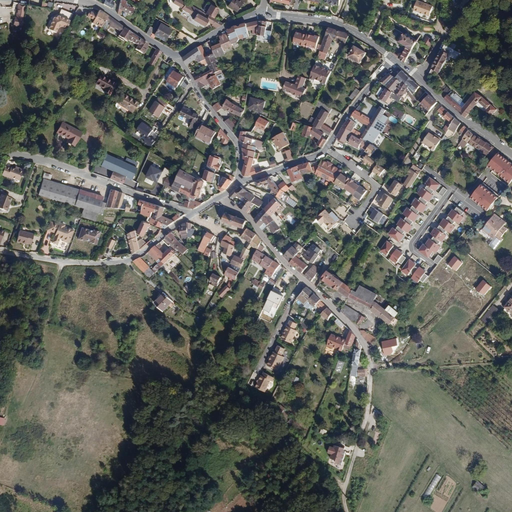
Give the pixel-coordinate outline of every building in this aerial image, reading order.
[(127,1),(124,0),(120,0),(119,8),(130,15),(134,9),(129,6),(130,5),(126,3),(127,1)] [(216,28),(223,23),(213,18),(206,13),(182,0),(176,0),(175,3),(184,8),(183,10),(191,14),(193,11),(197,13),(194,20),(204,26),(207,21),(208,20),(213,23),(212,24),(212,26),(216,28)] [(226,0),(228,1),(230,2),(228,5),(228,6),(236,11),(241,4),(243,5),(246,0),(245,0),(226,0)] [(429,16),(433,6),(417,0),(413,10),(429,16)] [(22,27),(24,18),(25,6),(18,4),(16,19),(14,19),(13,26),(22,27)] [(206,13),(213,18),(218,9),(211,5),(206,13)] [(54,18),(49,30),(56,33),(60,30),(61,26),(66,28),(71,14),(61,10),(59,16),(54,18)] [(92,24),(101,28),(105,22),(108,16),(103,13),(99,11),(96,15),(91,12),(89,14),(88,14),(87,17),(94,20),(92,24)] [(146,47),(148,44),(124,28),(108,16),(105,22),(109,24),(121,32),(118,36),(127,42),(128,40),(137,46),(135,49),(142,54),(142,53),(144,54),(146,50),(145,49),(146,47)] [(258,28),(259,21),(247,24),(248,31),(253,30),(258,28)] [(265,36),(268,22),(259,21),(258,28),(257,35),(255,50),(258,50),(259,41),(258,41),(259,39),(263,39),(264,36),(265,36)] [(154,35),(155,35),(164,41),(171,29),(160,23),(154,35)] [(248,31),(247,24),(236,26),(228,29),(229,33),(233,44),(238,42),(240,39),(250,37),(248,31)] [(146,33),(151,37),(152,34),(155,29),(150,26),(146,33)] [(346,44),(350,35),(329,28),(317,58),(325,61),(333,39),(346,44)] [(191,44),(195,40),(179,31),(177,36),(191,44)] [(305,45),(307,35),(297,32),(294,43),(305,47),(305,45)] [(224,49),(233,45),(233,44),(229,33),(220,37),(223,43),(213,47),(214,51),(217,58),(226,54),(224,49)] [(315,37),(307,34),(307,35),(305,45),(316,49),(320,36),(316,35),(315,37)] [(408,47),(400,59),(408,65),(412,58),(409,56),(417,41),(405,34),(403,34),(399,42),(408,47)] [(426,36),(422,41),(429,47),(433,41),(426,36)] [(218,59),(217,58),(214,51),(207,55),(201,45),(198,48),(205,59),(201,62),(203,67),(209,64),(217,60),(218,59)] [(455,50),(445,45),(432,69),(440,73),(447,61),(448,62),(455,50)] [(361,63),(366,53),(355,47),(350,57),(361,63)] [(205,59),(198,48),(183,58),(187,65),(197,58),(199,63),(201,62),(205,59)] [(148,64),(153,67),(161,53),(156,49),(148,64)] [(205,79),(221,70),(217,60),(209,64),(212,70),(203,75),(205,79)] [(326,85),(332,72),(327,69),(327,70),(325,70),(326,68),(322,67),(322,68),(320,68),(320,67),(315,65),(310,79),(315,80),(315,81),(315,82),(317,83),(318,83),(320,83),(321,83),(326,85)] [(172,66),(163,79),(169,82),(178,87),(184,77),(173,71),(175,68),(172,66)] [(217,76),(222,73),(221,70),(205,79),(197,83),(201,89),(206,86),(205,86),(210,83),(214,89),(222,85),(217,76)] [(415,92),(420,86),(403,71),(396,78),(401,83),(403,81),(409,85),(408,88),(412,94),(415,92)] [(199,75),(194,78),(197,83),(205,79),(203,75),(203,74),(200,76),(199,75)] [(380,82),(386,86),(395,93),(401,83),(396,78),(390,74),(380,82)] [(110,95),(115,85),(100,76),(95,84),(104,89),(103,92),(110,95)] [(306,78),(299,76),(296,85),(286,82),(283,90),(293,93),(293,94),(298,97),(299,96),(303,98),(306,89),(302,88),(306,78)] [(185,90),(190,81),(185,78),(180,87),(185,90)] [(395,93),(402,97),(408,88),(409,85),(403,81),(401,83),(395,93)] [(403,109),(406,105),(400,101),(402,97),(395,93),(386,86),(385,88),(383,88),(381,88),(377,94),(378,95),(379,98),(389,104),(393,98),(399,102),(397,104),(403,109)] [(440,87),(436,91),(445,98),(448,95),(440,87)] [(353,101),(361,92),(357,89),(350,98),(353,101)] [(437,102),(426,92),(418,101),(429,111),(437,102)] [(476,92),(465,105),(463,108),(459,112),(466,118),(470,114),(477,105),(485,111),(477,119),(484,124),(497,110),(484,98),(476,92)] [(132,113),(138,103),(123,95),(117,104),(132,113)] [(463,108),(460,105),(448,95),(445,98),(459,112),(463,108)] [(159,118),(167,104),(157,98),(149,111),(159,118)] [(263,112),(265,102),(252,98),(249,108),(263,112)] [(242,117),(245,110),(233,103),(227,99),(223,108),(242,117)] [(330,113),(332,108),(318,100),(315,105),(320,108),(323,109),(330,113)] [(223,104),(220,101),(219,102),(213,107),(212,107),(217,113),(222,108),(221,107),(223,104)] [(378,130),(381,133),(387,125),(384,124),(389,117),(383,114),(386,110),(381,107),(372,120),(359,112),(356,111),(352,116),(363,124),(369,126),(370,125),(378,130)] [(397,117),(403,121),(407,115),(396,108),(393,107),(392,109),(393,111),(391,114),(397,117)] [(449,129),(456,118),(442,107),(438,111),(443,115),(449,121),(448,122),(444,128),(446,130),(444,132),(446,133),(449,129)] [(193,127),(199,115),(190,112),(191,111),(184,108),(181,115),(192,120),(189,125),(193,127)] [(317,120),(323,109),(320,108),(314,119),(317,120)] [(330,136),(333,131),(323,124),(330,113),(323,109),(317,120),(314,119),(312,118),(308,124),(314,126),(320,130),(330,136)] [(269,122),(260,117),(253,130),(256,131),(258,127),(265,131),(269,122)] [(233,133),(234,131),(236,127),(229,118),(224,122),(233,133)] [(356,123),(349,118),(342,127),(337,137),(338,138),(345,143),(346,142),(350,134),(354,128),(353,127),(356,123)] [(455,133),(461,123),(456,118),(449,129),(455,133)] [(147,137),(153,129),(142,122),(136,130),(147,137)] [(76,143),(81,133),(61,123),(56,133),(69,139),(67,142),(74,146),(76,143)] [(300,125),(294,123),(292,127),(291,130),(297,132),(300,125)] [(210,143),(216,132),(202,125),(196,135),(210,143)] [(361,138),(370,144),(364,151),(360,158),(366,164),(372,159),(369,156),(377,149),(375,147),(377,144),(373,141),(375,139),(373,138),(378,130),(370,125),(369,126),(363,135),(356,131),(353,135),(360,139),(361,138)] [(303,136),(311,138),(312,132),(313,128),(306,126),(303,136)] [(463,138),(469,130),(464,126),(458,134),(463,138)] [(230,140),(221,129),(218,136),(223,139),(221,142),(226,145),(230,140)] [(327,140),(330,136),(320,130),(318,134),(322,137),(327,140)] [(464,149),(468,142),(474,134),(469,130),(463,138),(462,140),(459,144),(464,149)] [(259,148),(262,148),(264,143),(248,137),(247,132),(241,132),(239,140),(245,143),(257,148),(259,148)] [(289,144),(283,132),(271,138),(276,147),(277,146),(279,149),(289,144)] [(430,149),(434,152),(440,142),(441,141),(442,140),(437,136),(436,138),(434,136),(429,133),(423,143),(430,148),(430,149)] [(488,156),(493,148),(494,147),(487,143),(474,134),(468,142),(488,156)] [(349,143),(364,151),(370,144),(361,138),(360,139),(353,135),(349,143)] [(154,141),(147,137),(143,143),(150,147),(154,141)] [(322,148),(327,140),(322,137),(317,144),(315,143),(314,145),(321,149),(322,148)] [(256,152),(257,148),(245,143),(243,147),(243,159),(247,160),(242,174),(244,176),(249,176),(252,168),(254,159),(257,159),(259,153),(256,152)] [(293,158),(290,150),(282,152),(285,161),(293,158)] [(212,152),(209,161),(208,166),(216,169),(220,170),(224,159),(215,156),(214,157),(213,157),(214,153),(212,152)] [(488,166),(510,183),(511,180),(511,163),(497,153),(488,166)] [(111,175),(109,179),(122,184),(124,181),(125,177),(132,180),(137,169),(136,168),(138,163),(126,158),(126,160),(118,156),(116,159),(106,155),(101,166),(113,172),(111,175)] [(327,163),(322,160),(319,165),(335,173),(338,169),(332,166),(333,164),(328,162),(327,163)] [(312,168),(310,163),(298,166),(301,175),(302,175),(313,171),(312,168)] [(249,176),(265,170),(263,164),(252,168),(249,176)] [(163,171),(150,165),(145,177),(158,182),(163,171)] [(335,173),(319,165),(316,174),(334,184),(340,176),(335,173)] [(380,177),(385,169),(377,165),(373,172),(380,177)] [(15,170),(5,166),(1,175),(11,179),(12,178),(19,181),(22,172),(15,170)] [(99,170),(111,175),(113,172),(101,166),(99,170)] [(301,175),(298,166),(294,167),(289,169),(293,182),(303,178),(302,175),(301,175)] [(409,174),(403,184),(408,188),(417,174),(410,169),(407,173),(409,174)] [(168,178),(165,185),(177,190),(188,196),(190,197),(194,186),(196,179),(197,178),(182,170),(176,182),(168,178)] [(203,179),(212,182),(213,180),(215,173),(206,170),(203,179)] [(57,183),(59,178),(44,173),(42,179),(57,183)] [(349,178),(341,174),(334,184),(342,189),(343,188),(348,179),(349,178)] [(218,187),(222,192),(226,189),(233,181),(225,177),(220,186),(218,185),(218,187)] [(278,187),(270,177),(256,182),(258,187),(265,185),(266,186),(268,186),(273,191),(270,194),(274,195),(275,195),(285,203),(290,196),(285,193),(279,188),(278,187)] [(440,185),(430,177),(425,184),(427,185),(433,190),(435,191),(440,185)] [(348,179),(343,188),(353,195),(359,186),(353,182),(354,181),(350,178),(349,180),(348,179)] [(38,195),(83,209),(98,213),(102,214),(105,203),(101,202),(103,197),(43,179),(38,195)] [(189,202),(188,208),(193,209),(202,204),(197,202),(196,198),(197,196),(200,197),(205,182),(202,181),(197,179),(195,186),(194,186),(190,197),(189,202)] [(402,185),(394,180),(387,191),(395,196),(402,185)] [(289,188),(284,182),(278,187),(279,188),(285,193),(290,189),(289,188)] [(433,190),(427,185),(424,189),(431,194),(433,190)] [(497,197),(480,185),(470,198),(487,211),(497,197)] [(366,191),(359,186),(353,195),(352,196),(360,201),(366,191)] [(256,198),(244,189),(241,187),(234,191),(244,197),(246,198),(255,204),(260,207),(264,202),(256,198)] [(424,189),(422,188),(417,194),(421,197),(428,202),(433,195),(431,194),(424,189)] [(118,192),(111,190),(106,208),(125,210),(125,211),(136,213),(137,210),(134,207),(121,205),(115,204),(118,192)] [(123,194),(118,192),(115,204),(121,205),(124,196),(123,194)] [(385,193),(378,204),(386,209),(393,199),(385,193)] [(0,208),(6,211),(10,198),(0,194),(0,208)] [(372,212),(378,199),(375,197),(369,210),(372,212)] [(421,197),(418,200),(425,205),(427,201),(421,197)] [(252,209),(255,204),(246,198),(243,203),(252,209)] [(275,198),(269,205),(275,211),(282,205),(275,198)] [(418,200),(416,198),(411,204),(412,205),(419,210),(423,213),(427,206),(425,205),(418,200)] [(143,206),(141,214),(150,218),(151,217),(152,212),(155,213),(158,205),(141,200),(139,205),(143,206)] [(249,212),(252,209),(243,203),(242,202),(241,203),(239,207),(248,213),(249,212)] [(164,224),(168,226),(181,217),(178,214),(171,220),(163,216),(165,208),(158,205),(155,213),(153,218),(164,224)] [(269,205),(264,209),(271,216),(272,215),(275,211),(269,205)] [(419,210),(412,205),(410,210),(416,214),(419,210)] [(454,211),(460,216),(463,212),(456,207),(454,211)] [(410,210),(407,208),(403,214),(406,216),(413,221),(414,222),(418,216),(410,210)] [(98,213),(83,209),(81,217),(95,222),(98,213)] [(264,209),(264,210),(258,215),(257,214),(256,215),(257,217),(264,224),(265,222),(271,216),(264,209)] [(383,215),(374,209),(369,217),(378,224),(383,215)] [(454,211),(452,209),(447,216),(448,216),(454,221),(459,224),(463,218),(460,216),(454,211)] [(324,223),(331,217),(325,210),(316,218),(320,222),(322,221),(324,223)] [(244,229),(247,221),(226,213),(223,221),(244,229)] [(274,220),(271,216),(265,222),(270,229),(274,233),(281,229),(274,220)] [(406,216),(403,220),(410,225),(413,221),(406,216)] [(454,221),(448,216),(445,220),(451,225),(454,221)] [(506,223),(502,220),(500,221),(494,216),(484,229),(488,233),(490,231),(491,233),(489,235),(494,239),(496,236),(500,239),(507,230),(503,227),(506,223)] [(257,217),(256,219),(255,219),(254,220),(260,227),(264,224),(257,217)] [(337,222),(331,217),(324,223),(330,229),(337,222)] [(163,227),(166,228),(168,226),(164,224),(153,218),(152,218),(149,223),(162,228),(163,227)] [(403,220),(402,218),(397,225),(398,226),(405,230),(408,233),(412,226),(410,225),(403,220)] [(445,220),(444,219),(439,225),(446,229),(450,233),(455,227),(451,225),(445,220)] [(150,224),(143,221),(137,233),(144,237),(149,227),(150,228),(151,226),(150,225),(150,224)] [(180,235),(181,235),(188,234),(188,238),(194,238),(194,228),(192,229),(192,224),(187,222),(183,224),(180,226),(180,235)] [(51,226),(47,233),(55,237),(52,245),(57,247),(60,241),(63,242),(63,243),(68,246),(68,245),(70,245),(74,233),(65,229),(65,228),(60,226),(60,227),(51,224),(51,226)] [(446,229),(439,225),(436,229),(443,234),(446,229)] [(398,226),(395,229),(402,234),(405,230),(398,226)] [(395,229),(392,227),(388,234),(399,242),(404,236),(402,234),(395,229)] [(434,228),(430,234),(433,236),(440,241),(441,242),(446,236),(443,234),(436,229),(434,228)] [(260,245),(262,241),(257,234),(248,229),(244,234),(242,236),(250,242),(251,243),(251,246),(252,246),(257,250),(260,245)] [(204,239),(208,232),(204,230),(200,237),(204,239)] [(16,242),(22,244),(22,243),(26,244),(30,245),(33,235),(19,231),(16,242)] [(128,235),(132,255),(140,250),(144,247),(142,240),(138,242),(135,231),(128,235)] [(95,250),(100,238),(94,235),(93,237),(82,232),(78,242),(84,245),(85,244),(90,246),(89,247),(95,250)] [(172,232),(165,238),(172,243),(177,239),(175,236),(175,235),(172,232)] [(211,243),(214,236),(208,232),(204,239),(201,245),(200,248),(199,250),(204,253),(209,242),(211,243)] [(232,239),(226,236),(223,240),(235,246),(237,243),(231,241),(232,239)] [(502,241),(500,239),(496,236),(494,239),(489,244),(496,249),(502,241)] [(429,238),(424,245),(433,251),(436,253),(441,247),(438,244),(431,240),(429,238)] [(110,253),(115,241),(111,239),(106,251),(110,253)] [(177,249),(184,255),(186,253),(186,252),(188,249),(181,243),(179,241),(177,239),(172,243),(177,249)] [(235,246),(223,240),(222,246),(225,247),(224,252),(231,257),(235,246)] [(394,246),(386,241),(380,251),(387,256),(388,254),(392,247),(394,246)] [(159,243),(148,252),(158,264),(161,267),(175,254),(173,253),(174,252),(170,248),(164,254),(159,249),(162,247),(159,243)] [(285,256),(292,248),(289,243),(283,247),(286,250),(282,254),(285,256)] [(424,245),(423,244),(418,250),(429,258),(433,251),(424,245)] [(209,257),(211,252),(216,253),(217,247),(214,245),(212,250),(208,248),(204,255),(209,257)] [(257,250),(252,259),(267,269),(268,269),(274,261),(263,254),(264,251),(263,250),(265,247),(260,245),(257,250)] [(392,256),(396,250),(392,247),(388,254),(392,256)] [(313,263),(319,255),(310,248),(308,250),(307,249),(305,252),(306,253),(303,257),(313,263)] [(293,249),(286,257),(291,262),(298,253),(293,249)] [(404,254),(397,249),(396,250),(392,256),(390,259),(397,264),(398,261),(402,256),(404,254)] [(237,266),(241,268),(247,255),(243,253),(240,257),(235,255),(231,264),(237,266)] [(302,256),(300,255),(298,253),(291,262),(290,263),(302,273),(308,266),(299,259),(302,256)] [(442,258),(438,255),(434,261),(437,264),(442,258)] [(462,263),(454,257),(448,265),(457,271),(462,263)] [(140,258),(133,261),(144,273),(150,268),(140,258)] [(416,264),(410,260),(401,271),(407,275),(416,264)] [(280,265),(274,261),(268,269),(267,269),(265,273),(272,277),(280,265)] [(152,270),(155,273),(160,268),(157,265),(152,270)] [(229,280),(230,281),(232,281),(231,283),(234,284),(239,273),(235,271),(229,267),(227,271),(226,270),(224,273),(225,275),(230,277),(229,280)] [(426,271),(420,267),(412,280),(418,284),(420,280),(425,274),(426,271)] [(150,268),(144,273),(149,278),(155,273),(152,270),(150,268)] [(311,281),(317,274),(311,268),(305,276),(311,281)] [(348,298),(349,297),(353,290),(327,271),(322,279),(327,282),(334,287),(348,298)] [(217,287),(219,284),(219,283),(219,282),(221,278),(213,274),(210,281),(213,283),(214,283),(214,286),(217,287)] [(253,287),(257,290),(258,287),(260,283),(259,282),(254,279),(252,283),(254,285),(253,287)] [(491,287),(483,280),(476,288),(485,294),(491,287)] [(371,310),(390,324),(395,318),(385,310),(378,304),(379,301),(375,299),(378,295),(360,286),(357,292),(353,290),(349,297),(372,309),(371,310)] [(223,297),(227,293),(231,289),(226,287),(225,287),(221,291),(221,292),(219,295),(223,297)] [(306,287),(306,288),(297,299),(305,306),(306,305),(309,301),(314,294),(306,287)] [(173,301),(165,293),(162,296),(163,297),(156,304),(163,311),(173,301)] [(321,299),(314,294),(309,301),(315,306),(316,305),(320,300),(321,299)] [(327,308),(320,300),(316,305),(324,312),(327,308)] [(395,318),(403,308),(398,304),(394,309),(389,305),(385,310),(395,318)] [(491,305),(481,321),(491,326),(500,311),(491,305)] [(344,313),(349,319),(354,311),(348,307),(344,313)] [(328,320),(332,313),(327,308),(324,312),(321,315),(328,320)] [(349,319),(351,320),(355,322),(360,314),(354,311),(349,319)] [(360,314),(355,322),(359,325),(365,318),(360,314)] [(395,318),(390,324),(393,327),(399,321),(395,318)] [(342,328),(344,325),(338,319),(335,321),(342,328)] [(284,334),(284,333),(281,339),(291,343),(298,331),(295,330),(298,323),(291,320),(288,327),(287,326),(285,331),(285,332),(284,334)] [(364,338),(373,345),(375,342),(377,339),(363,330),(360,331),(364,338)] [(352,346),(356,337),(353,333),(350,331),(347,340),(346,342),(345,344),(352,346)] [(377,339),(375,342),(378,344),(386,333),(384,331),(382,333),(377,339)] [(342,351),(345,344),(346,342),(338,339),(339,337),(332,334),(327,346),(332,348),(332,347),(337,348),(337,349),(342,351)] [(397,338),(382,342),(385,354),(400,350),(397,338)] [(357,339),(350,376),(356,377),(362,347),(357,339)] [(274,352),(272,357),(273,358),(271,361),(270,360),(267,365),(278,371),(285,358),(282,356),(285,349),(279,346),(275,353),(274,352)] [(335,371),(341,373),(345,362),(339,359),(335,371)] [(275,378),(264,373),(263,376),(262,376),(260,380),(259,383),(256,387),(265,392),(271,381),(273,381),(275,378)] [(297,385),(300,379),(293,374),(289,381),(297,385)] [(286,416),(290,411),(281,405),(277,409),(286,416)] [(343,453),(344,448),(333,445),(333,448),(329,447),(327,454),(331,455),(330,459),(334,460),(333,464),(341,466),(344,454),(343,453)] [(428,498),(441,474),(437,472),(423,496),(428,498)] [(475,484),(470,488),(476,494),(481,489),(475,484)]
